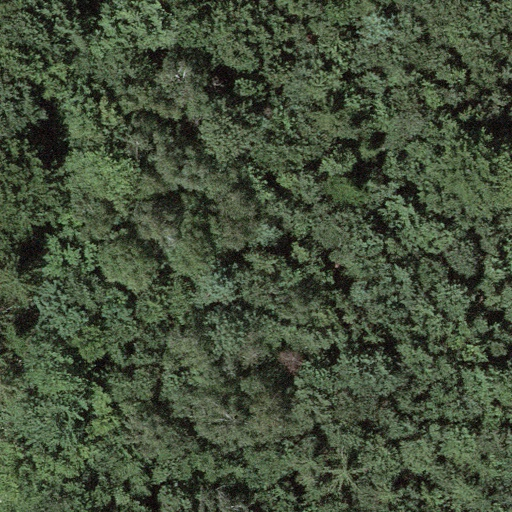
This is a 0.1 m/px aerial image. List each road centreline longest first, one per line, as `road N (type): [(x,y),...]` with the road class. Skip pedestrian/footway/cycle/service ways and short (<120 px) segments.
road 1 (track): [(5,511),(112,0)]
road 2 (motorway): [(511,331),(0,429)]
